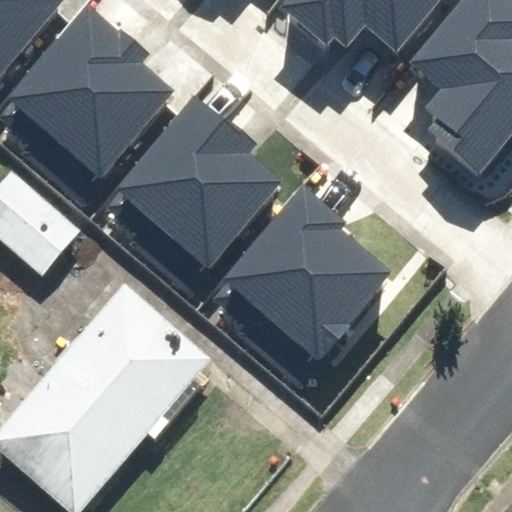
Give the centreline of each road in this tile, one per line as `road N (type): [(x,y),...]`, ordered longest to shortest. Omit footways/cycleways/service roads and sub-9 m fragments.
road 1 (residential): [(511,285),(174,0)]
road 2 (residential): [(511,368),(392,511)]
